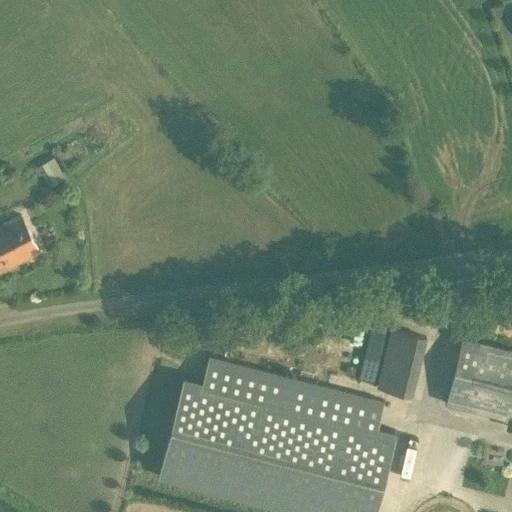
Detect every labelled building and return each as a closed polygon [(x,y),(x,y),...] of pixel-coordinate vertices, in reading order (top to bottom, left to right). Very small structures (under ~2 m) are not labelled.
[(56,152),(68,168),(86,155),(74,139),(56,152)] [(46,160),(58,182),(65,178),(53,156),(46,160)] [(0,270),(39,251),(21,214),(0,224),(0,270)] [(427,336),(390,327),(375,387),(412,396),(427,336)] [(511,350),(473,341),(462,338),(446,402),(511,418),(511,350)] [(154,476),(294,511),(372,511),(394,431),(375,426),(381,401),(205,356),(199,381),(180,376),(154,476)]
